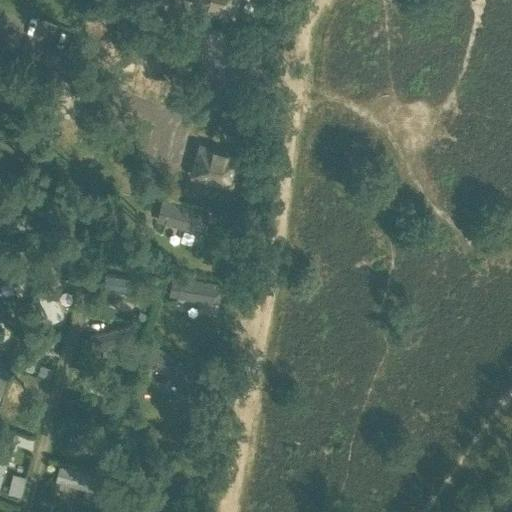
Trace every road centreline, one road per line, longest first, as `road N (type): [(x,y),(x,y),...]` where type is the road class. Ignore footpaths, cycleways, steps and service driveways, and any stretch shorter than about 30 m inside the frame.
road 1 (track): [(221,511),(299,0)]
road 2 (track): [(30,511),(87,318)]
